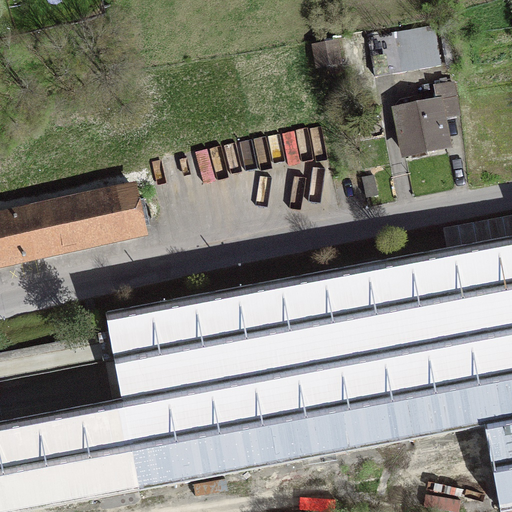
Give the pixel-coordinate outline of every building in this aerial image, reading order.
[(368,38),(375,77),(440,66),(433,26),(368,38)] [(315,47),(319,67),(338,63),(335,43),(315,47)] [(396,110),(405,155),(447,147),(442,119),(458,115),(452,83),(435,86),(438,102),(396,110)] [(366,197),(377,195),(373,176),(362,178),(366,197)] [(0,216),(0,265),(143,234),(133,187),(0,216)] [(511,215),(443,229),(447,252),(106,316),(122,402),(0,424),(0,511),(21,511),(485,426),(500,511),(502,511),(511,510),(511,215)] [(0,357),(0,380),(30,375),(26,353),(0,357)]
